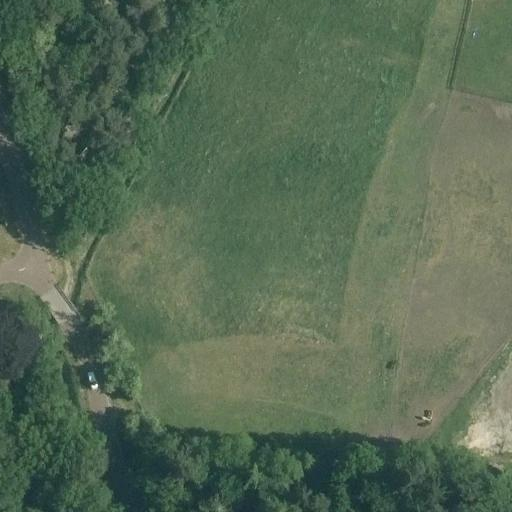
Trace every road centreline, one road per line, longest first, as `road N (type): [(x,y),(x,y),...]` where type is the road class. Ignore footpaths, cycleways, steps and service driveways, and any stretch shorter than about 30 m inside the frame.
road 1 (unclassified): [(138,511),(106,438),(83,346),(33,265)]
road 2 (unclassified): [(33,265),(31,225),(0,131)]
